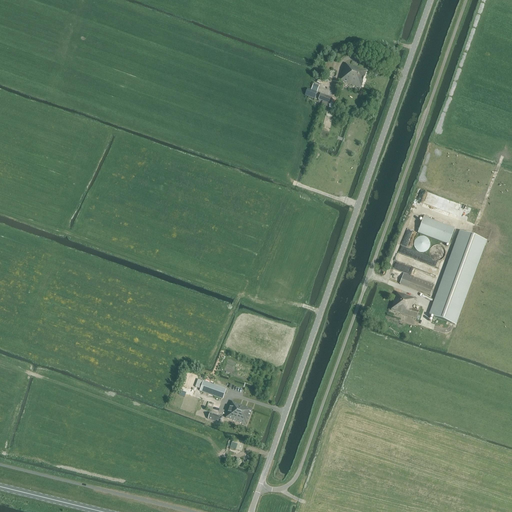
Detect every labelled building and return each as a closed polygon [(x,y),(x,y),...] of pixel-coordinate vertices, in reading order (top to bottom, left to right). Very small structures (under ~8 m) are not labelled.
[(339,81),(361,89),(367,71),(346,64),(344,69),(343,69),(339,81)] [(308,99),(314,101),(317,92),(308,89),(305,96),(308,97),(308,99)] [(328,107),(330,103),(332,98),(320,94),(318,99),(322,101),(321,104),(328,107)] [(417,233),(448,245),(454,229),(423,218),(417,233)] [(486,241),(473,237),(460,232),(430,316),(455,325),(486,241)] [(429,244),(429,243),(428,242),(428,241),(427,240),(426,239),(425,238),(424,238),(422,238),(421,238),(420,238),(418,239),(417,240),(416,241),(416,243),(416,244),(416,245),(416,246),(417,248),(417,249),(419,250),(420,250),(421,251),(422,251),(423,251),(425,250),(426,250),(427,249),(428,248),(428,247),(429,246),(429,244)] [(418,256),(421,251),(411,245),(408,251),(418,256)] [(445,254),(444,253),(444,251),(443,250),(442,249),(441,248),(439,248),(438,247),(437,247),(436,248),(435,248),(434,249),(433,250),(432,251),(432,252),(431,254),(431,255),(432,256),(432,257),(433,258),(434,259),(435,260),(437,260),(438,261),(439,261),(440,260),(441,260),(442,259),(443,258),(444,257),(444,256),(445,254)] [(410,262),(427,267),(429,261),(413,256),(412,258),(410,262)] [(400,285),(430,296),(434,286),(404,274),(400,285)] [(392,310),(416,319),(419,311),(412,309),(415,299),(397,293),(392,310)] [(223,399),(226,390),(203,381),(200,391),(223,399)] [(226,418),(246,425),(252,409),(232,402),(230,407),(230,406),(226,418)] [(213,421),(220,424),(222,418),(215,415),(213,421)] [(227,446),(241,451),(244,443),(231,438),(230,441),(229,440),(227,446)]
